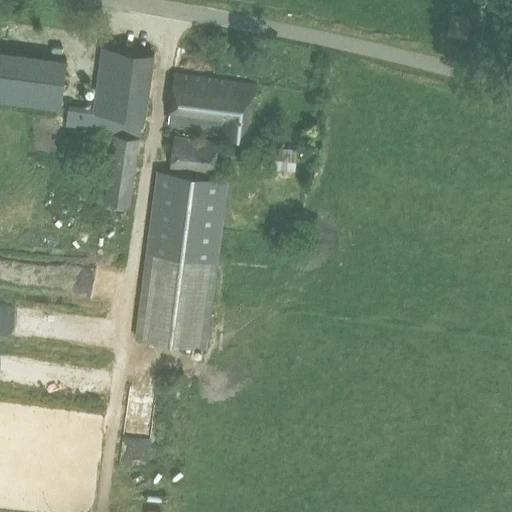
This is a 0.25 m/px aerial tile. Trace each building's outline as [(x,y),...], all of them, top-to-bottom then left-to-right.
[(448,35),(479,40),(482,18),(451,13),(448,35)] [(114,133),(105,202),(131,206),(140,138),(151,52),(101,45),(99,63),(94,107),(69,104),(66,125),(114,133)] [(0,101),(60,109),(67,58),(0,49),(0,101)] [(223,128),(222,132),(248,136),(254,85),(176,74),(169,121),(223,128)] [(175,136),(170,169),(214,174),(218,141),(175,136)] [(269,167),(295,170),(298,148),(271,145),(269,167)] [(227,178),(158,170),(137,337),(206,346),(227,178)] [(119,444),(144,446),(147,382),(122,381),(119,444)]
